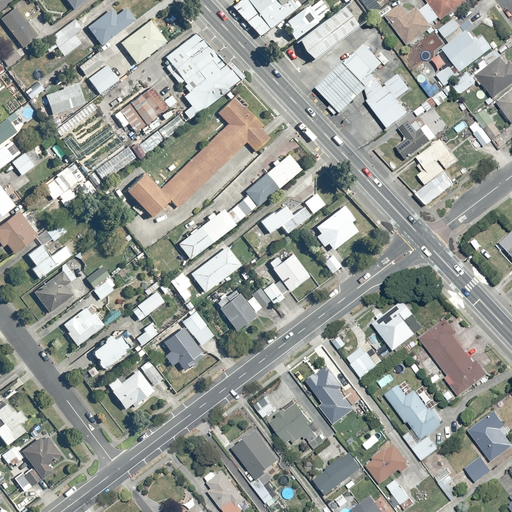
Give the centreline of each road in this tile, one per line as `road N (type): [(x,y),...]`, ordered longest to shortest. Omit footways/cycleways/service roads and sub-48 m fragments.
road 1 (residential): [(118,468),(425,240)]
road 2 (secondary): [(201,0),(425,240)]
road 3 (residential): [(0,315),(118,468)]
road 4 (secondary): [(425,240),(511,333)]
